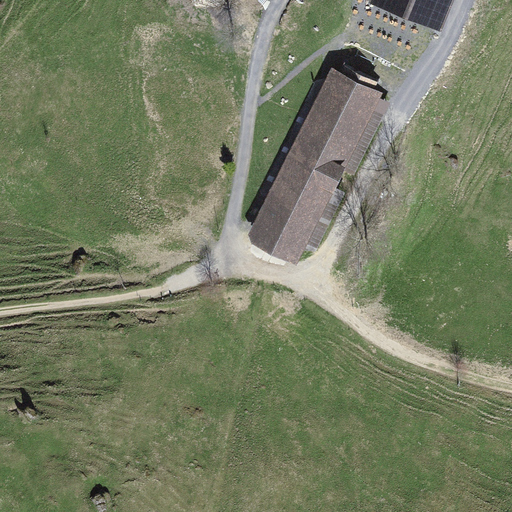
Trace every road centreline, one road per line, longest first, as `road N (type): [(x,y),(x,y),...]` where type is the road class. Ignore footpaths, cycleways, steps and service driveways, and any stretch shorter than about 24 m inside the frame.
road 1 (track): [(463,0),(451,31),(406,90),(333,244),(300,275)]
road 2 (track): [(511,387),(437,367),(377,339),(300,275),(248,265),(232,251)]
road 3 (track): [(232,251),(250,85),(270,20),(285,0)]
